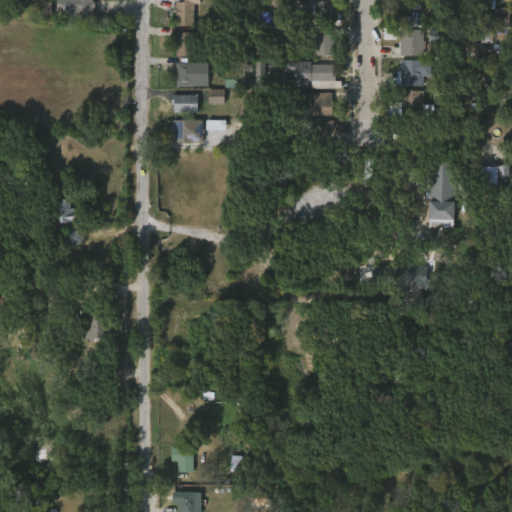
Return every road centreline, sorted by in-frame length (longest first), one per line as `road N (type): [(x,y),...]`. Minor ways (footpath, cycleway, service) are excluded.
road 1 (residential): [(142,0),(152,511)]
road 2 (residential): [(364,0),(364,122)]
